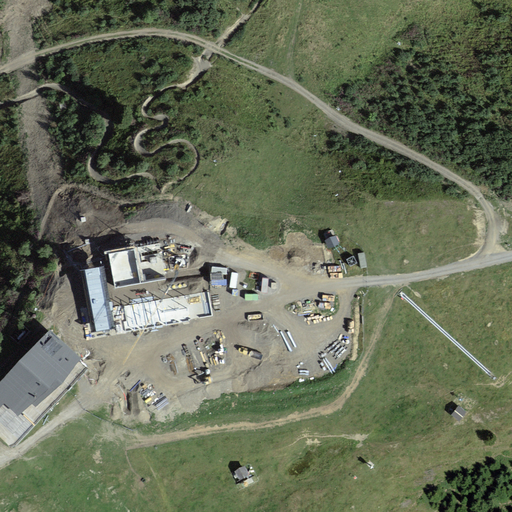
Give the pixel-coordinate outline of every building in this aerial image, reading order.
[(341,243),(337,236),(326,241),(330,248),(341,243)] [(166,278),(160,243),(108,253),(115,287),(166,278)] [(111,308),(103,267),(82,270),(93,335),(213,314),(209,291),(111,308)] [(80,359),(50,331),(0,385),(0,434),(13,447),(84,370),(76,363),(80,359)] [(467,412),(459,406),(453,414),(461,420),(467,412)] [(248,473),(245,467),(236,471),(240,478),(248,473)]
